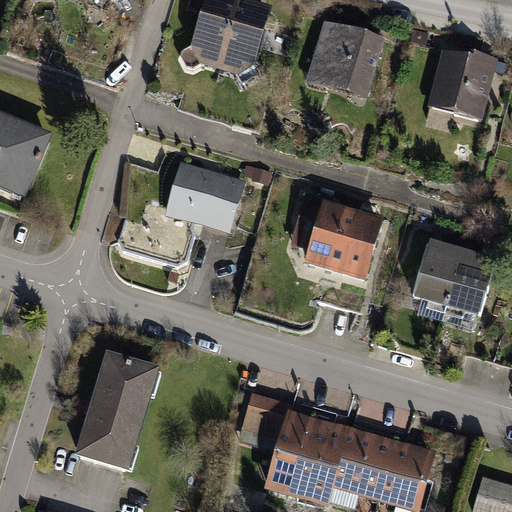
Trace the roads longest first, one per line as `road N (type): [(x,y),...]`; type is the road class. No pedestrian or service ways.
road 1 (residential): [(511,420),(73,294)]
road 2 (residential): [(73,294),(163,0)]
road 3 (residential): [(10,511),(73,294)]
